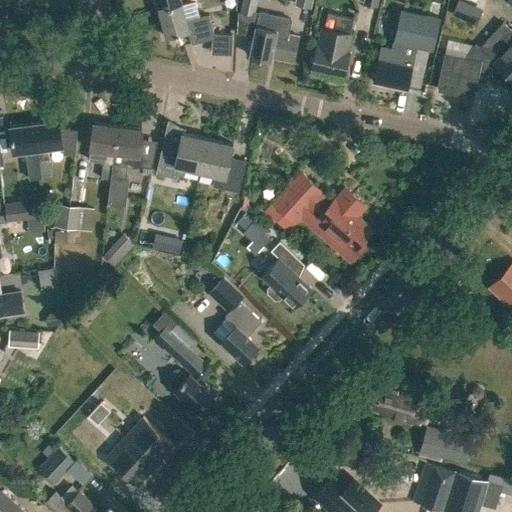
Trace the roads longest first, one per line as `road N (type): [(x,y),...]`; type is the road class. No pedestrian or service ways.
road 1 (tertiary): [(200,511),(511,172)]
road 2 (residential): [(511,164),(493,149),(96,63)]
